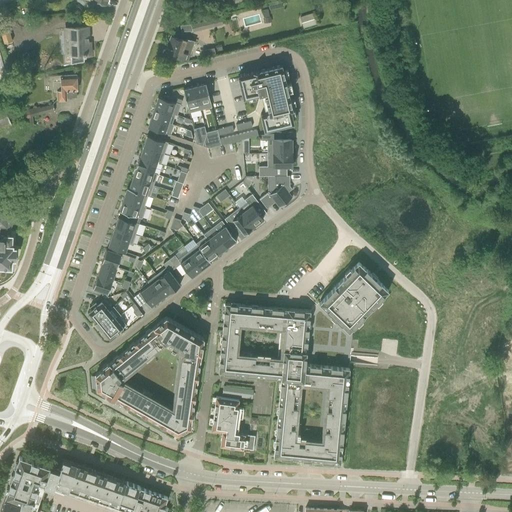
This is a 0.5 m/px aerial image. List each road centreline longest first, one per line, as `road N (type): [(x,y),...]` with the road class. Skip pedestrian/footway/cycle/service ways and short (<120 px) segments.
road 1 (residential): [(123,0),(23,272),(0,303)]
road 2 (residential): [(101,354),(72,321),(71,307),(148,83)]
road 3 (residential): [(316,195),(309,102),(297,62),(276,53),(148,83)]
road 4 (tertiary): [(405,490),(189,475)]
road 5 (secondary): [(50,267),(117,85)]
road 6 (residential): [(189,475),(206,379),(263,384),(261,403)]
road 7 (residential): [(216,293),(292,300),(351,233)]
road 8 (residential): [(351,233),(430,310),(425,365)]
road 9 (residential): [(213,269),(316,195)]
road 10 (residential): [(425,365),(405,490)]
